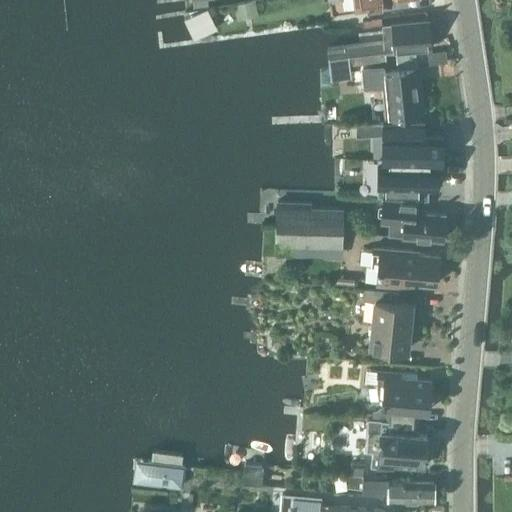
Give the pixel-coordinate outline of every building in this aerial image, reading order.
[(240,15),(259,11),(256,0),(244,0),(237,2),(240,15)] [(408,3),(407,0),(354,0),(356,10),(408,3)] [(330,67),(323,72),(325,86),(333,85),(332,79),(352,76),(350,65),(386,61),(385,52),(396,51),(398,69),(383,70),(383,65),(363,67),(365,87),(384,85),(385,100),(387,115),(422,113),(418,67),(417,67),(415,49),(431,47),(428,19),(382,24),(384,42),(327,47),(330,67)] [(431,63),(446,60),(445,50),(429,52),(431,63)] [(443,160),(443,135),(424,135),(424,121),(384,122),(383,158),(383,159),(443,160)] [(379,158),(378,197),(426,198),(426,187),(438,187),(439,162),(443,162),(443,160),(383,159),(383,158),(379,158)] [(414,198),(380,198),(380,224),(403,224),(403,235),(444,235),(444,232),(447,229),(447,222),(444,219),(444,209),(414,210),(414,198)] [(277,225),(342,227),(343,208),(311,207),(311,203),(277,202),(277,225)] [(276,244),(342,246),(342,227),(277,225),(276,244)] [(377,267),(376,285),(414,289),(414,281),(437,283),(439,255),(413,252),(413,251),(373,248),(371,265),(377,267)] [(375,300),(373,322),(410,326),(413,303),(393,301),(394,290),(364,287),(363,299),(375,300)] [(408,349),(410,326),(373,322),(371,346),(408,349)] [(384,361),(385,351),(363,349),(362,359),(384,361)] [(373,418),(418,421),(419,409),(429,410),(431,379),(420,378),(421,373),(378,370),(377,386),(379,398),(382,398),(383,400),(383,407),(374,412),(373,418)] [(410,469),(410,465),(424,466),(427,434),(417,433),(418,421),(373,418),(369,418),(368,432),(381,433),(380,437),(379,439),(376,438),(372,450),(371,466),(410,469)] [(184,461),(137,456),(134,478),(182,484),(184,461)] [(367,463),(350,462),(349,474),(366,475),(367,463)] [(245,463),(244,482),(261,483),(262,465),(245,463)] [(388,476),(363,475),(349,474),(348,493),(363,494),(363,488),(387,488),(387,499),(434,501),(435,481),(388,480),(388,476)] [(319,511),(321,496),(293,494),(291,511),(319,511)]
